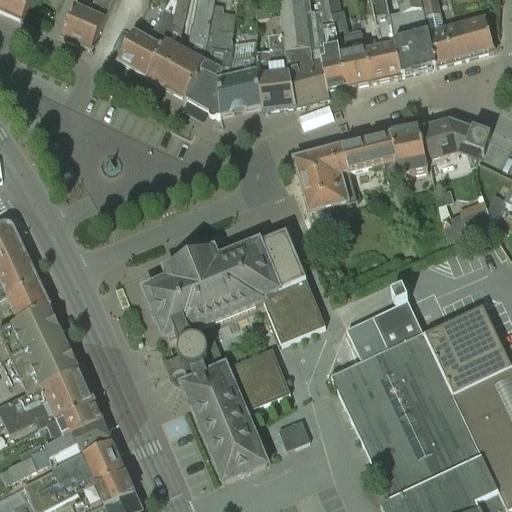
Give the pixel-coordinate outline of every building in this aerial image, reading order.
[(39,1),(37,0),(0,0),(0,17),(25,29),(39,1)] [(199,55),(218,60),(231,6),(211,1),(199,55)] [(65,45),(94,58),(109,25),(80,12),(65,45)] [(361,19),(346,22),(353,53),(367,50),(361,19)] [(119,70),(149,86),(169,47),(140,31),(119,70)] [(443,74),(471,66),(462,32),(434,40),(443,74)] [(443,74),(434,40),(399,49),(408,83),(443,74)] [(166,95),(187,56),(169,47),(149,86),(166,95)] [(383,89),(408,83),(399,49),(374,56),(383,89)] [(166,95),(188,107),(209,68),(187,56),(166,95)] [(383,89),(374,56),(352,62),(361,96),(383,89)] [(331,102),(361,96),(352,62),(325,68),(326,73),(331,102)] [(212,120),(223,123),(220,86),(220,73),(209,68),(188,107),(212,120)] [(326,73),(293,78),(299,116),(333,108),(331,102),(326,73)] [(262,82),(265,119),(299,116),(293,78),(262,82)] [(262,82),(242,84),(245,121),(265,119),(262,82)] [(220,86),(223,123),(245,121),(242,84),(220,86)] [(434,171),(455,165),(445,127),(423,133),(434,171)] [(434,171),(423,133),(396,141),(403,167),(406,178),(434,171)] [(354,181),(403,167),(396,141),(346,154),(354,181)] [(354,181),(346,154),(296,168),(312,223),(354,211),(346,183),(354,181)] [(496,208),(475,217),(484,238),(505,229),(496,208)] [(0,309),(6,306),(0,290),(0,289),(30,276),(13,238),(1,235),(0,235),(0,309)] [(162,277),(168,290),(141,301),(160,348),(167,346),(171,355),(169,362),(170,370),(173,375),(179,378),(183,380),(183,387),(173,391),(185,419),(216,496),(267,475),(245,420),(287,403),(270,359),(225,377),(222,371),(198,380),(195,373),(197,366),(197,360),(192,352),(188,349),(184,348),(183,346),(263,313),(280,354),(328,334),(289,239),(217,268),(212,257),(190,266),(162,277)] [(19,330),(49,316),(30,276),(0,289),(0,290),(6,306),(19,330)] [(349,341),(364,374),(333,387),(389,511),(391,511),(481,472),(452,406),(511,378),(511,375),(485,316),(425,343),(407,301),(394,307),(399,318),(349,341)] [(52,395),(84,380),(49,316),(19,330),(52,395)] [(391,511),(511,511),(511,378),(452,406),(481,472),(391,511)] [(67,429),(99,414),(84,380),(52,395),(67,429)] [(75,446),(107,431),(99,414),(67,429),(75,446)] [(301,429),(277,439),(286,460),(309,450),(301,429)] [(75,446),(84,466),(116,452),(107,431),(75,446)] [(96,494),(128,479),(116,452),(84,466),(96,494)] [(96,494),(104,511),(114,511),(138,501),(128,479),(96,494)] [(143,511),(138,501),(114,511),(143,511)]
